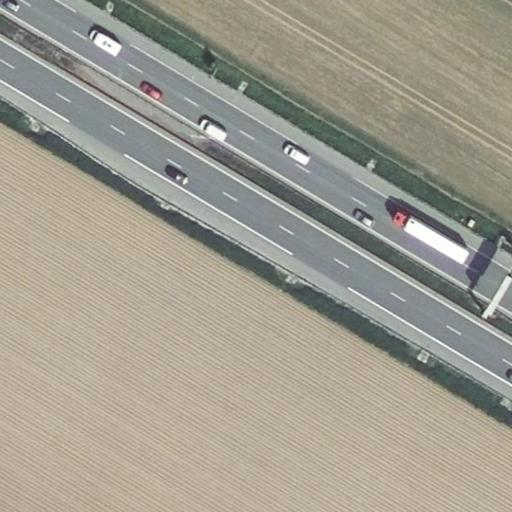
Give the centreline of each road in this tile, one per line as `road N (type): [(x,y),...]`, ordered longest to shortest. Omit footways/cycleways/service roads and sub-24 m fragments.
road 1 (motorway): [(0,60),(511,365)]
road 2 (motorway): [(511,293),(21,0)]
